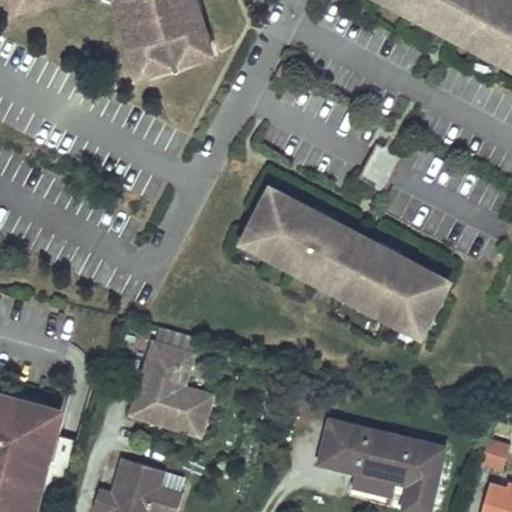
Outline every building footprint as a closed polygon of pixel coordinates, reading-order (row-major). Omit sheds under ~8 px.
[(11,0),(13,6),(30,1),(34,3),(44,0),(115,0),(120,15),(125,18),(130,34),(127,39),(132,54),(138,58),(143,77),(175,68),(172,58),(178,56),(182,65),(207,58),(201,39),(204,32),(199,17),(193,13),(189,0),(11,0)] [(511,0),(393,0),(395,1),(395,0),(396,0),(420,12),(419,14),(431,21),(439,5),(443,7),(447,21),(460,16),(463,17),(454,34),(466,40),(467,37),(490,49),(489,52),(511,64),(511,0)] [(396,0),(395,0),(395,1),(393,6),(417,18),(419,14),(420,12),(396,0)] [(467,37),(466,40),(464,44),(487,56),(489,52),(490,49),(467,37)] [(182,65),(178,56),(172,58),(175,68),(175,70),(180,71),(183,68),(182,65)] [(271,78),(283,84),(295,62),(282,56),(271,78)] [(361,178),(390,193),(398,175),(408,157),(388,147),(379,142),(370,160),(361,178)] [(412,321),(426,329),(447,289),(432,281),(437,272),(402,253),(400,256),(379,245),(381,242),(368,235),(360,250),(340,240),(348,224),(337,219),(335,222),(313,210),(315,207),(279,187),(275,196),(267,211),(261,208),(248,230),(255,233),(251,242),(284,260),(285,257),(308,270),(306,273),(319,279),(327,265),(332,268),(331,270),(331,272),(330,275),(331,277),(332,279),(333,281),(335,282),(337,283),(339,283),(342,283),(344,282),(345,281),(347,280),(348,277),(350,278),(343,292),(354,298),(356,295),(379,308),(378,311),(408,327),(412,321)] [(261,208),(267,211),(275,196),(269,193),(261,208)] [(335,222),(337,219),(339,214),(317,202),(315,207),(313,210),(335,222)] [(340,240),(360,250),(368,235),(348,224),(340,240)] [(251,242),(255,233),(248,230),(244,238),(251,242)] [(400,256),(402,253),(404,248),(383,237),(381,242),(379,245),(400,256)] [(285,257),(284,260),(280,266),(303,278),(306,273),(308,270),(285,257)] [(356,295),(354,298),(351,304),(375,317),(378,311),(379,308),(356,295)] [(138,393),(132,414),(202,436),(215,395),(186,386),(165,379),(170,363),(191,369),(196,353),(155,341),(143,380),(147,381),(143,394),(138,393)] [(191,369),(170,363),(165,379),(186,386),(191,369)] [(143,394),(147,381),(143,380),(138,393),(143,394)] [(37,511),(38,507),(25,504),(33,476),(40,478),(49,444),(38,441),(46,412),(0,399),(0,511),(37,511)] [(406,508),(422,511),(430,511),(446,449),(333,421),(323,462),(357,471),(391,479),(393,469),(415,474),(412,484),(406,508)] [(511,448),(511,444),(490,438),(488,446),(511,453),(511,448)] [(483,464),(506,471),(511,453),(488,446),(483,464)] [(163,485),(168,469),(124,456),(113,492),(122,495),(116,511),(108,511),(107,511),(106,511),(179,511),(185,492),(163,485)] [(412,484),(415,474),(393,469),(391,479),(412,484)] [(391,479),(357,471),(353,489),(386,497),(391,479)] [(511,511),(511,480),(509,485),(493,481),(483,511),(511,511)] [(113,492),(101,488),(95,508),(107,511),(108,511),(116,511),(122,495),(113,492)]
